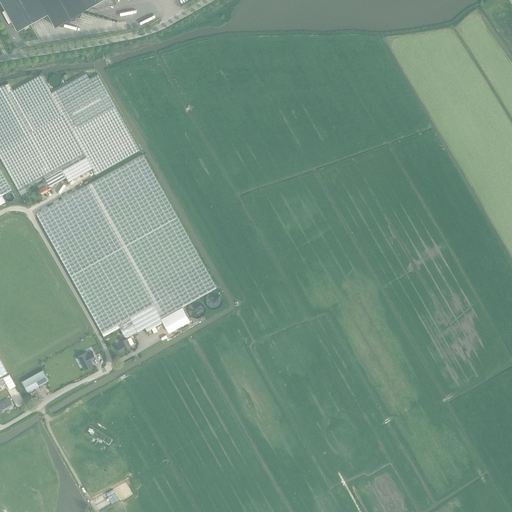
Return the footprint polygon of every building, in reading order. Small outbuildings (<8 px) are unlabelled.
[(0,0),(17,29),(48,12),(55,25),(92,4),(93,7),(115,3),(113,0),(0,0)] [(68,181),(93,167),(96,173),(139,149),(97,73),(89,78),(86,72),(50,92),(41,75),(39,74),(12,89),(8,83),(3,85),(0,86),(0,156),(19,191),(45,178),(46,180),(37,185),(39,189),(39,188),(42,193),(51,189),(49,186),(66,176),(68,181)] [(61,77),(60,76),(59,75),(58,75),(57,74),(56,74),(55,74),(54,74),(53,74),(52,75),(51,76),(50,76),(50,77),(49,78),(49,79),(49,80),(49,82),(49,83),(50,84),(50,85),(51,85),(52,86),(53,86),(54,87),(55,87),(56,87),(57,87),(58,86),(59,86),(60,85),(61,84),(61,83),(62,82),(62,81),(62,80),(62,79),(61,78),(61,77)] [(36,213),(102,333),(104,336),(119,327),(124,336),(127,337),(145,327),(147,331),(148,330),(150,329),(163,322),(169,332),(190,320),(182,306),(216,288),(142,154),(36,213)] [(0,195),(11,189),(0,169),(0,195)] [(13,194),(13,193),(12,193),(11,192),(10,192),(9,192),(8,192),(7,193),(6,193),(6,194),(5,195),(5,196),(5,197),(5,198),(6,199),(6,200),(7,200),(8,200),(8,201),(9,201),(10,201),(11,201),(11,200),(12,200),(13,199),(13,198),(14,197),(14,196),(14,195),(13,194)] [(221,295),(220,294),(219,293),(218,292),(216,292),(215,292),(213,291),(212,292),(210,292),(209,293),(208,294),(207,295),(206,296),(205,297),(205,299),(205,300),(205,302),(205,303),(206,305),(207,306),(208,307),(209,308),(210,309),(212,309),(213,309),(215,309),(216,309),(218,308),(219,307),(220,306),(221,305),(222,304),(222,302),(222,301),(222,299),(222,298),(222,296),(221,295)] [(204,304),(203,303),(202,302),(200,301),(199,301),(197,301),(196,301),(195,301),(193,301),(192,302),(191,303),(190,304),(189,305),(188,306),(188,308),(188,309),(188,311),(188,312),(189,314),(190,315),(191,316),(192,317),(193,317),(195,318),(196,318),(198,318),(199,318),(201,317),(202,316),(203,315),(204,314),(205,313),(205,311),(205,310),(205,308),(205,307),(204,306),(204,304)] [(120,351),(121,351),(123,350),(123,349),(131,345),(134,343),(131,337),(128,338),(127,337),(120,341),(121,343),(117,345),(120,351)] [(86,352),(78,357),(85,368),(93,364),(90,360),(92,359),(96,357),(92,351),(87,354),(86,352)] [(47,380),(42,370),(22,381),(28,391),(47,380)] [(0,394),(8,390),(16,385),(10,374),(0,379),(0,394)] [(0,406),(2,411),(14,405),(10,398),(0,403),(0,406)]
